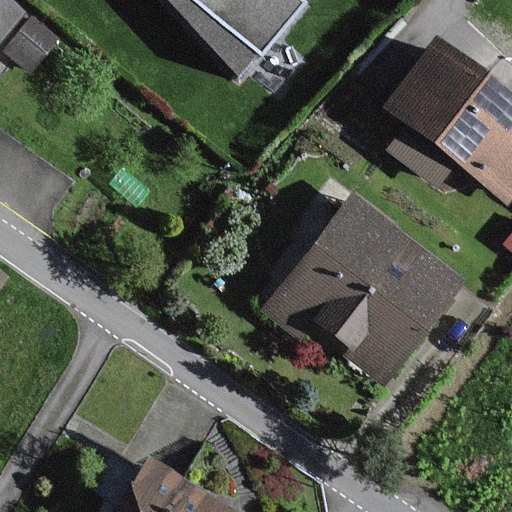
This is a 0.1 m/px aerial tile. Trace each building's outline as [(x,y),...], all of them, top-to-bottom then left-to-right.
[(286,0),(179,0),(250,57),(292,5),(286,0)] [(0,38),(16,19),(0,5),(0,38)] [(52,40),(29,21),(4,51),(27,70),(52,40)] [(511,197),(511,103),(427,42),(373,118),(502,211),(511,197)] [(458,286),(345,198),(256,312),(296,343),(306,330),(379,387),(458,286)] [(216,511),(142,468),(115,511),(216,511)]
